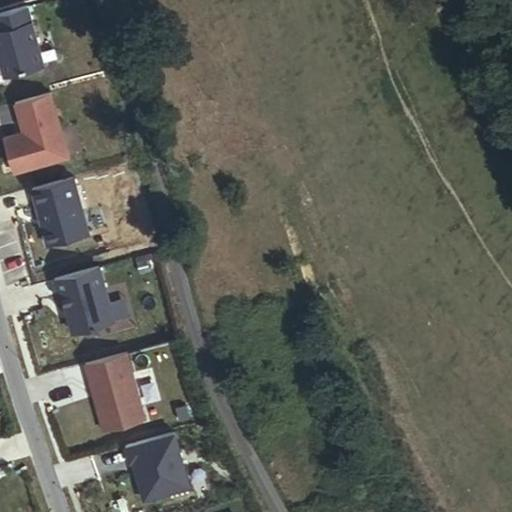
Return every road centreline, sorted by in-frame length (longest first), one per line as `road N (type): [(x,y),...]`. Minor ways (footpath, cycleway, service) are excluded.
road 1 (residential): [(279,511),(216,392),(192,324),(107,0)]
road 2 (residential): [(61,511),(0,325)]
